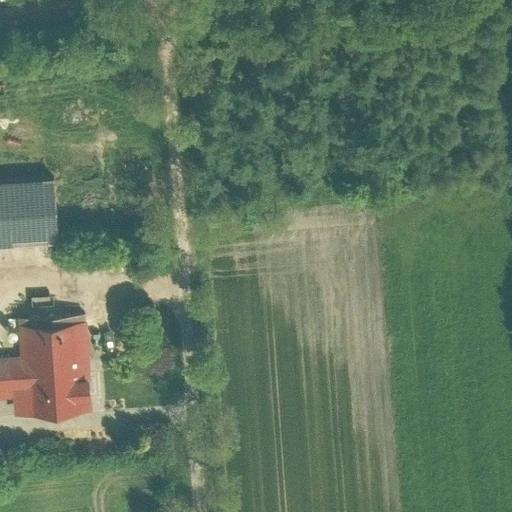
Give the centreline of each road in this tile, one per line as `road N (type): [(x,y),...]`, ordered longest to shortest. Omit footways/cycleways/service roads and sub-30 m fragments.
road 1 (residential): [(164,0),(200,511)]
road 2 (track): [(121,0),(0,11)]
